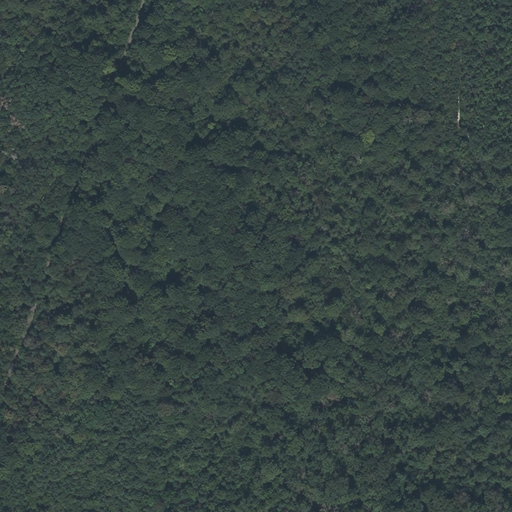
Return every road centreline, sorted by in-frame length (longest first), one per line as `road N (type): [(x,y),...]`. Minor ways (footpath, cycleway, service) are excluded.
road 1 (track): [(145,0),(0,409)]
road 2 (track): [(460,0),(459,127)]
road 3 (track): [(511,500),(392,511)]
